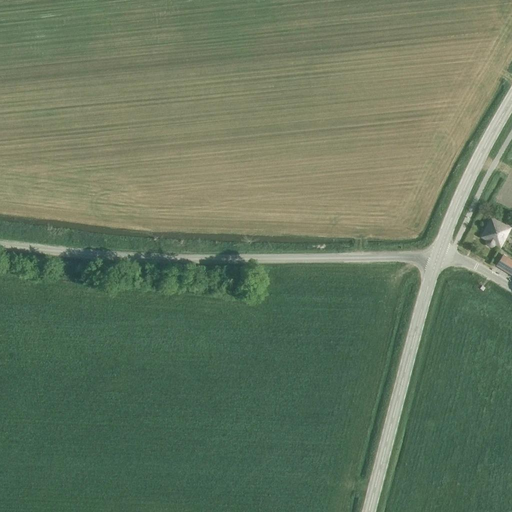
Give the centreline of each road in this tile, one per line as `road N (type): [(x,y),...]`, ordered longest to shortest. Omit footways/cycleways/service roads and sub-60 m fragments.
road 1 (tertiary): [(0,245),(89,255),(436,257)]
road 2 (tertiary): [(369,511),(436,257)]
road 3 (tertiary): [(436,257),(511,99)]
